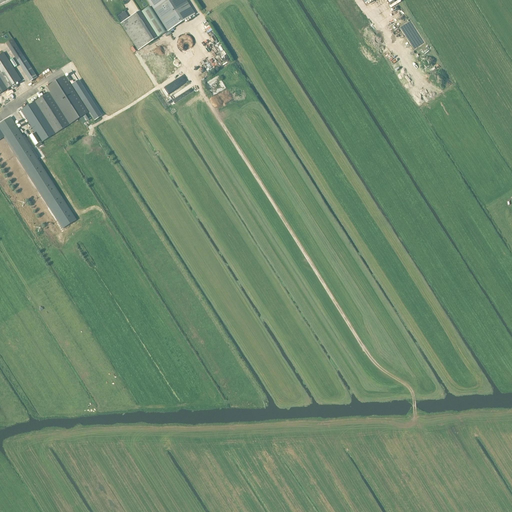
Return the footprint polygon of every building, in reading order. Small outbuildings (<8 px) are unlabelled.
[(195,14),(185,0),(147,0),(151,5),(167,32),(195,14)] [(150,7),(140,13),(141,13),(156,38),(166,32),(150,7)] [(138,50),(156,38),(141,13),(140,13),(140,12),(139,12),(129,18),(122,23),(121,23),(138,50)] [(12,39),(5,44),(30,82),(37,78),(36,77),(25,60),(23,57),(12,40),(12,39)] [(157,39),(139,51),(145,60),(159,82),(177,71),(157,39)] [(0,93),(21,80),(3,53),(0,54),(0,93)] [(48,93),(34,102),(54,134),(75,121),(79,118),(82,117),(83,116),(88,113),(68,83),(65,78),(64,76),(45,88),(48,93)] [(89,97),(82,102),(88,111),(94,121),(102,116),(89,97)] [(0,123),(0,130),(62,229),(76,220),(10,117),(0,123)] [(35,145),(41,142),(35,132),(29,136),(35,145)]
